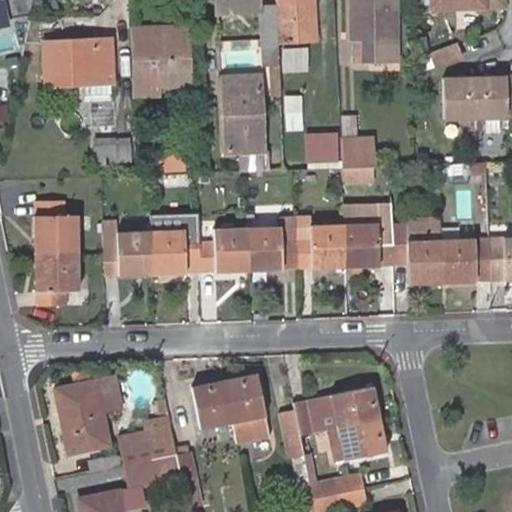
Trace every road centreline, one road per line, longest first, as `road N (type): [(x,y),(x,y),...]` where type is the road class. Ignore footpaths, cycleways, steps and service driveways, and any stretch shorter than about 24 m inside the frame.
road 1 (residential): [(403,337),(7,347)]
road 2 (residential): [(403,337),(438,511)]
road 3 (residential): [(7,347),(41,511)]
